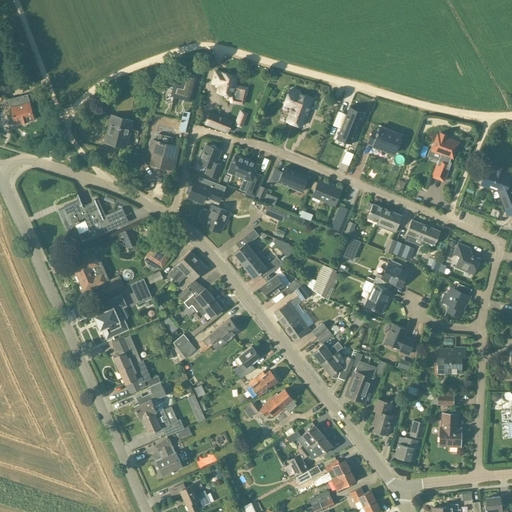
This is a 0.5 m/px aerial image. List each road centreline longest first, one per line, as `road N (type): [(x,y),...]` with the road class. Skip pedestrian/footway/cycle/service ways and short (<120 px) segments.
road 1 (track): [(42,162),(90,91),(180,51),(266,59),(448,113),(511,115)]
road 2 (residential): [(482,325),(499,238),(287,155),(196,134),(168,215)]
road 3 (tertiary): [(147,511),(0,176)]
road 4 (residential): [(400,487),(224,269),(168,215)]
road 5 (track): [(16,0),(64,130),(104,182)]
road 6 (residential): [(168,215),(132,192),(32,159),(0,170)]
road 7 (residential): [(476,476),(482,325)]
